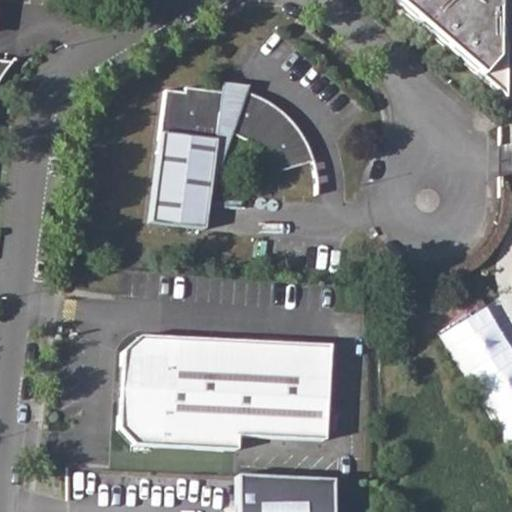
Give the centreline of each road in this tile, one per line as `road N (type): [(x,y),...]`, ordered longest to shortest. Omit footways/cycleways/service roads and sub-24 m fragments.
road 1 (residential): [(0,447),(36,137),(48,94),(77,60),(182,0)]
road 2 (residential): [(460,170),(471,193),(465,220),(444,238),(416,238),(394,221),(388,194),(411,161)]
road 3 (residential): [(322,0),(417,96)]
